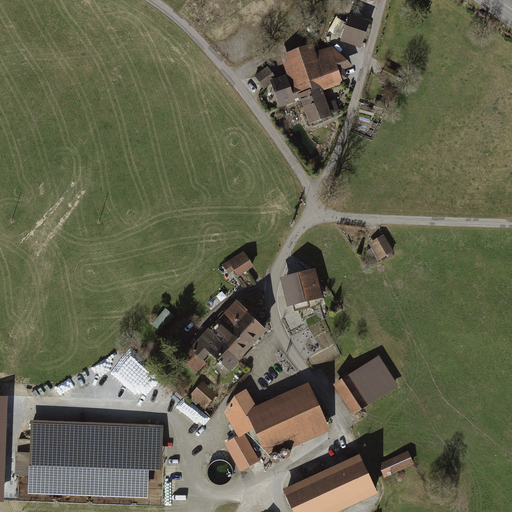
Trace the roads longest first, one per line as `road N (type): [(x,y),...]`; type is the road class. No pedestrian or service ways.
road 1 (unclassified): [(315,199),(272,281),(274,323),(342,434),(273,487),(283,511)]
road 2 (unclassified): [(153,0),(245,94),(315,199)]
road 3 (unclassified): [(382,0),(315,199)]
road 4 (unclassified): [(315,199),(324,213),(347,220),(511,224)]
road 5 (track): [(61,511),(10,504),(12,404)]
